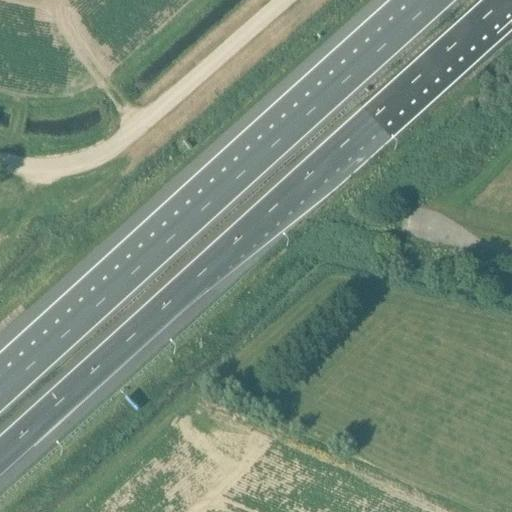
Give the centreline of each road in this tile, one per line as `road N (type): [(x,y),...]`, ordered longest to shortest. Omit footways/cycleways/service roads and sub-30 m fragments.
road 1 (motorway): [(0,456),(504,0)]
road 2 (motorway): [(435,0),(0,393)]
road 3 (unclassified): [(70,167),(123,142),(281,0)]
road 4 (track): [(0,99),(38,107),(88,95),(204,0)]
